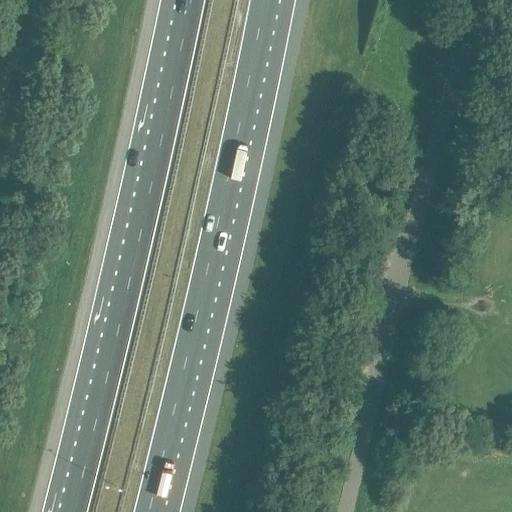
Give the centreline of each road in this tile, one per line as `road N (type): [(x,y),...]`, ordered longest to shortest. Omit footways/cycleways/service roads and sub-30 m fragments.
road 1 (unclassified): [(340,511),(396,284),(480,0)]
road 2 (motorway): [(190,0),(72,511)]
road 3 (motorway): [(148,511),(264,0)]
